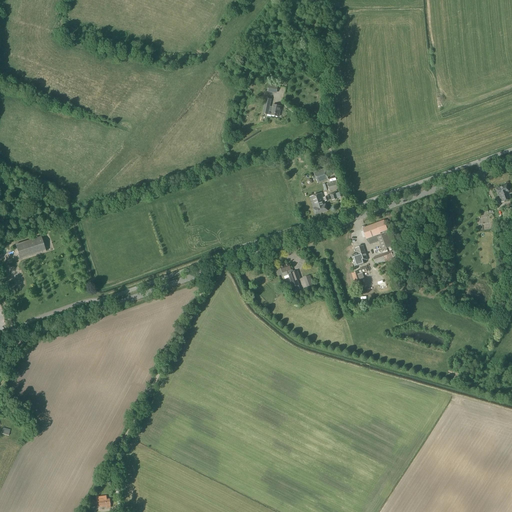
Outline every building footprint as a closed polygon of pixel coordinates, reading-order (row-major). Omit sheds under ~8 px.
[(276,94),(278,86),(268,84),(267,92),(276,94)] [(272,107),(269,107),(271,100),(265,99),(262,114),(268,115),(269,110),(272,110),(271,115),(279,117),(280,110),(280,111),(281,107),(273,105),(272,107)] [(318,184),(328,180),(324,169),(314,173),(318,184)] [(329,191),(338,189),(336,182),(327,184),(329,191)] [(511,199),(508,192),(509,191),(507,185),(495,189),(498,195),(499,195),(502,203),(511,199)] [(324,198),(322,193),(310,197),(314,208),(313,209),(315,215),(328,211),(326,205),(325,205),(324,202),(330,200),(329,196),(324,198)] [(384,221),(362,229),(366,239),(368,239),(370,246),(379,243),(382,250),(393,246),(384,221)] [(20,260),(45,252),(41,237),(15,245),(20,260)] [(365,264),(364,261),(367,260),(363,246),(355,248),(357,254),(351,256),(352,260),(351,260),(352,263),(353,263),(355,267),(365,264)] [(399,255),(397,249),(391,252),(391,251),(373,258),(375,266),(394,259),(393,257),(399,255)] [(291,273),(290,270),(291,270),(289,264),(280,267),(284,276),(285,279),(289,278),(295,292),(300,290),(298,285),(297,281),(300,279),(297,271),(294,272),(291,273)] [(354,282),(360,280),(360,278),(361,277),(359,271),(351,273),(354,282)] [(9,436),(10,430),(2,428),(1,434),(9,436)] [(107,500),(106,495),(96,497),(97,503),(99,502),(100,507),(106,506),(106,509),(111,508),(111,505),(110,499),(107,500)] [(91,511),(96,502),(90,499),(85,508),(91,511)]
